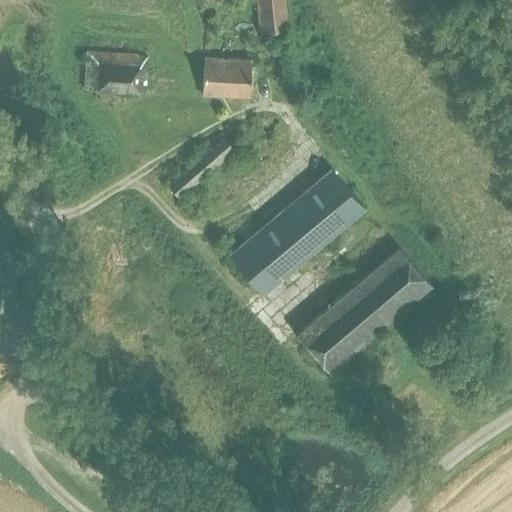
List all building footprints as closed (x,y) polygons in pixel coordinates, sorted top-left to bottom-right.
[(255,0),(259,32),(283,29),(287,29),(283,0),(255,0)] [(143,91),(146,52),(85,48),(83,87),(143,91)] [(248,97),(250,60),(203,57),(200,94),(248,97)] [(176,197),(232,148),(221,136),(165,185),(176,197)] [(262,293),(364,207),(329,166),(227,253),(262,293)] [(329,372),(431,286),(397,246),(295,332),(329,372)]
